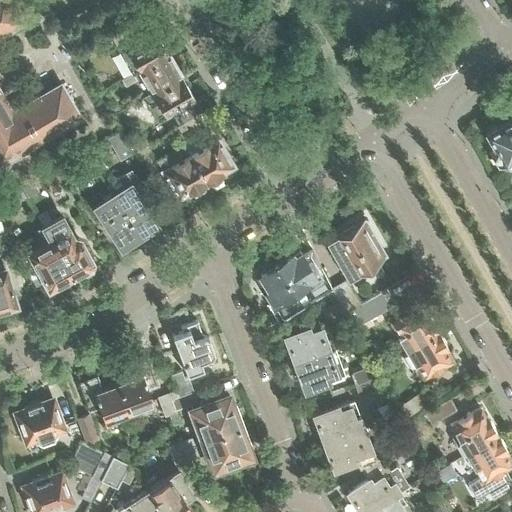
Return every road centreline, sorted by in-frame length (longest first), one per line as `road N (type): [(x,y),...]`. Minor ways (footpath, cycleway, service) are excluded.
road 1 (residential): [(374,143),(511,376)]
road 2 (residential): [(209,249),(302,490)]
road 3 (residential): [(0,362),(91,326),(209,249)]
road 4 (residential): [(180,0),(295,190)]
road 5 (residential): [(511,259),(425,111)]
